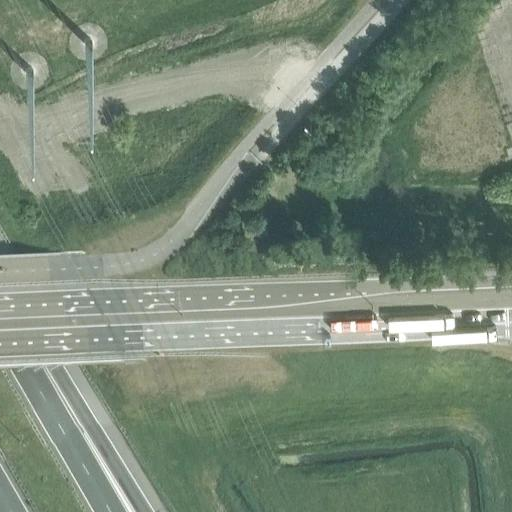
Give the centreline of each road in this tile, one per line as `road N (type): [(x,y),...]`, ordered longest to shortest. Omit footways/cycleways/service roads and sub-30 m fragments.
road 1 (primary): [(0,347),(511,316)]
road 2 (primary): [(511,280),(0,308)]
road 3 (motorway): [(135,511),(0,314)]
road 4 (motorway): [(109,511),(0,317)]
road 5 (unclassified): [(405,0),(256,158)]
